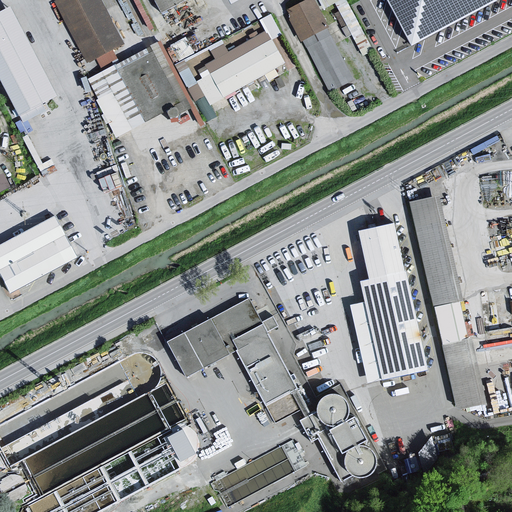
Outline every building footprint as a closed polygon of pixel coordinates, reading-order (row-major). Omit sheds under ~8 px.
[(87,64),(122,46),(98,0),(60,0),(55,3),(87,64)] [(184,0),(150,0),(158,14),(184,0)] [(314,0),(308,0),(286,10),(331,94),(356,82),(314,0)] [(387,0),(412,47),(500,0),(387,0)] [(44,104),(58,96),(11,5),(0,11),(0,79),(23,123),(47,110),(44,104)] [(285,64),(268,34),(229,55),(222,43),(211,50),(217,61),(199,70),(204,79),(197,82),(210,105),(285,64)] [(196,107),(162,42),(86,81),(115,137),(166,111),(171,120),(196,107)] [(4,174),(0,175),(0,192),(11,187),(4,174)] [(485,405),(439,198),(409,204),(456,411),(485,405)] [(0,282),(6,293),(74,258),(52,217),(0,243),(0,282)] [(429,370),(393,224),(359,233),(371,280),(361,283),(366,303),(351,306),(370,384),(429,370)] [(511,235),(492,241),(497,258),(511,253),(511,235)] [(511,342),(511,321),(507,290),(481,294),(489,346),(511,342)] [(263,323),(250,297),(166,342),(186,380),(238,352),(276,422),(301,409),(293,394),(300,391),(268,332),(279,327),(274,317),(263,323)] [(318,410),(300,420),(312,442),(319,438),(342,481),(353,475),(342,454),(368,440),(355,416),(330,430),(318,410)]
